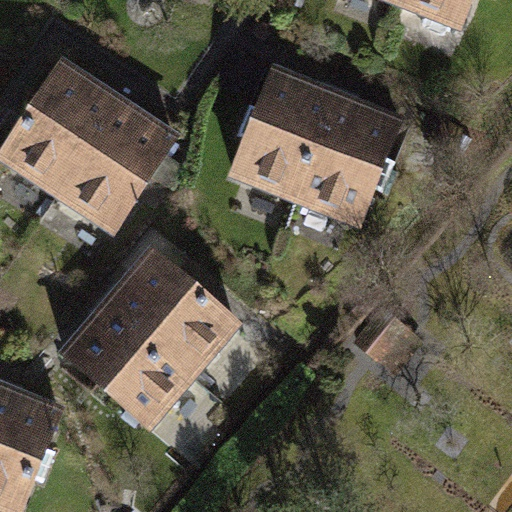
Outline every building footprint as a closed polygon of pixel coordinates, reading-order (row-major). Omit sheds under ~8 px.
[(379,0),(461,31),(472,0),(379,0)] [(60,59),(0,147),(0,164),(49,196),(114,92),(60,59)] [(270,62),(229,178),(294,205),(333,89),(270,62)] [(401,117),(333,89),(294,205),(357,229),(401,117)] [(176,135),(114,92),(49,196),(111,234),(176,135)] [(241,324),(147,246),(105,297),(195,375),(241,324)] [(105,297),(58,352),(147,431),(195,375),(105,297)] [(378,309),(350,343),(395,378),(422,344),(378,309)] [(21,511),(62,406),(0,381),(0,510),(4,511),(21,511)]
